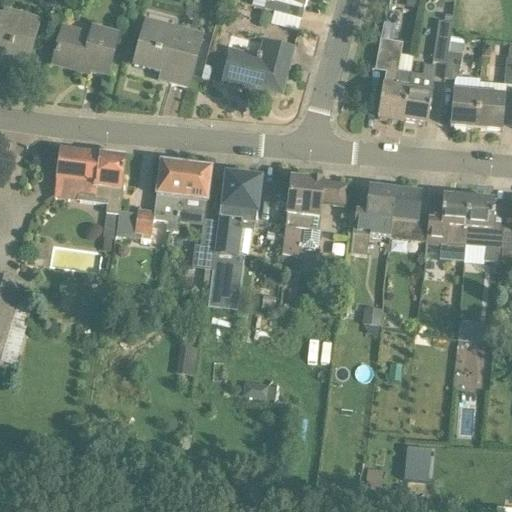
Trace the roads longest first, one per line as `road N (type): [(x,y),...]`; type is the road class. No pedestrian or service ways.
road 1 (residential): [(304,152),(0,117)]
road 2 (residential): [(511,170),(304,152)]
road 3 (residential): [(304,152),(352,0)]
